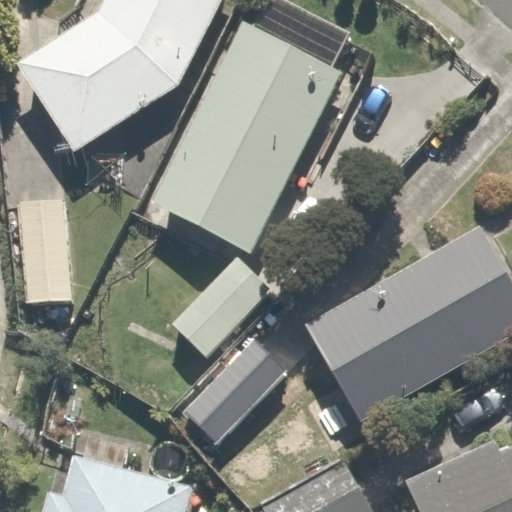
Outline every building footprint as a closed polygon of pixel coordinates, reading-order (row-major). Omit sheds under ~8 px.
[(106,0),(98,17),(19,66),(73,153),(187,83),(220,0),(106,0)] [(238,28),(145,206),(246,259),(339,81),(238,28)] [(511,332),(511,274),(487,228),(305,327),(355,418),(511,332)] [(229,267),(168,327),(198,358),(260,299),(229,267)] [(511,511),(511,456),(410,502),(414,511),(511,511)] [(173,511),(181,483),(76,457),(65,498),(43,492),(37,511),(173,511)] [(363,511),(340,466),(263,505),(266,511),(363,511)]
